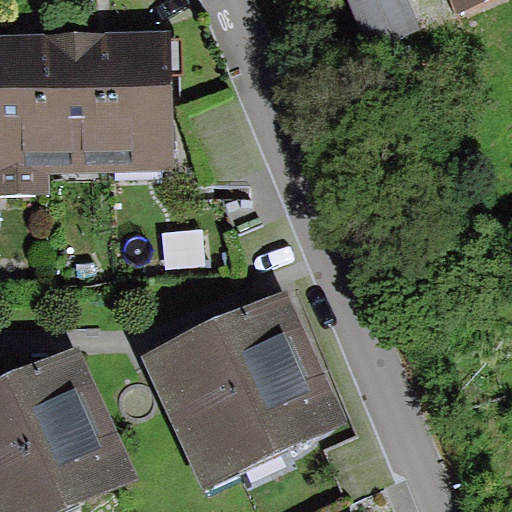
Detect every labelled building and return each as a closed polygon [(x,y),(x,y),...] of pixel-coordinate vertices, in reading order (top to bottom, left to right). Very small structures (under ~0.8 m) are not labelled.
[(410,0),(345,0),(370,58),(425,35),(410,0)] [(482,0),(457,0),(461,9),(482,0)] [(171,39),(0,44),(0,193),(49,192),(48,174),(175,170),(171,39)] [(200,342),(147,367),(208,497),(347,431),(285,302),(200,342)] [(0,511),(88,511),(143,487),(82,356),(1,394),(0,394),(0,511)]
